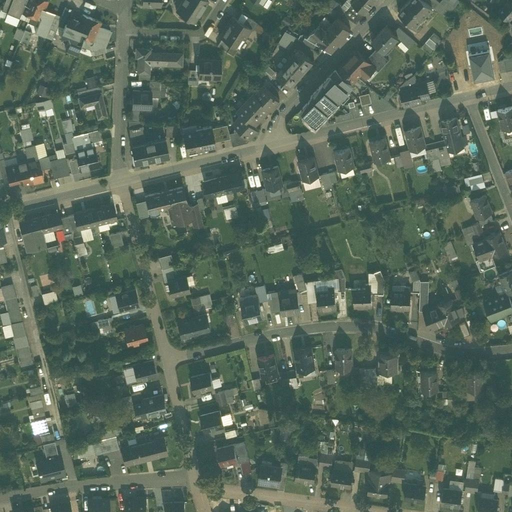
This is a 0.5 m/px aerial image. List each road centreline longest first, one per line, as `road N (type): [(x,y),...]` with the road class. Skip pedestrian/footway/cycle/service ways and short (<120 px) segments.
road 1 (residential): [(167,359),(320,327),(366,327),(458,353),(511,349)]
road 2 (residential): [(0,499),(76,484),(196,478)]
road 3 (residential): [(466,96),(275,142)]
road 4 (residential): [(275,142),(281,112),(388,0)]
road 5 (residential): [(123,182),(167,359)]
road 6 (residential): [(370,511),(199,488)]
road 7 (residential): [(275,142),(123,182)]
road 8 (residential): [(124,32),(115,184)]
road 9 (residential): [(167,359),(196,478)]
road 10 (residential): [(466,96),(511,209)]
